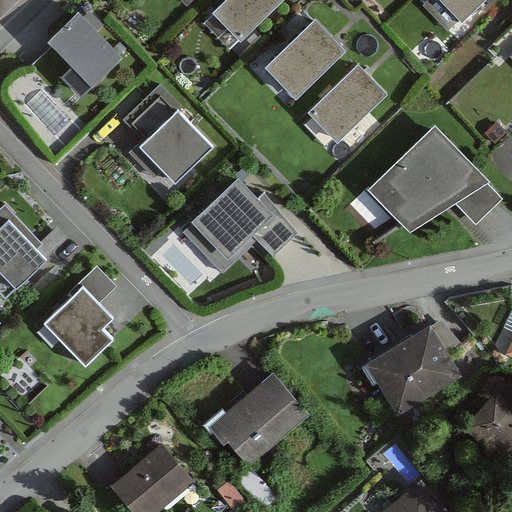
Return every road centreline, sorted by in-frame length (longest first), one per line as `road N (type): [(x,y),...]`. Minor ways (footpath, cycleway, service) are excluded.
road 1 (residential): [(511,258),(264,314),(198,342)]
road 2 (residential): [(198,342),(0,136)]
road 3 (residential): [(198,342),(0,500)]
